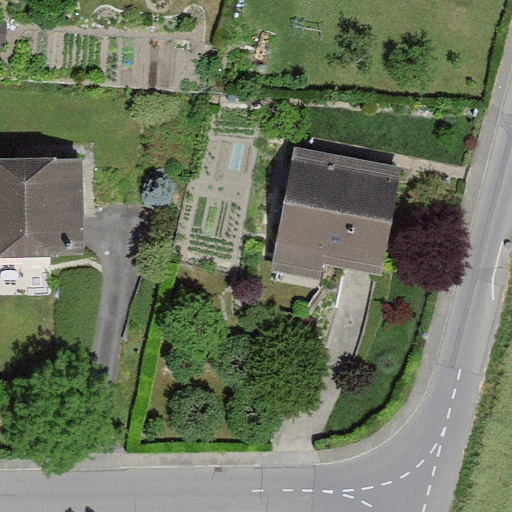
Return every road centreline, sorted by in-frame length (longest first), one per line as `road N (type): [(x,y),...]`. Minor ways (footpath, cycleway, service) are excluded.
road 1 (residential): [(0,498),(429,484)]
road 2 (residential): [(511,191),(429,484)]
